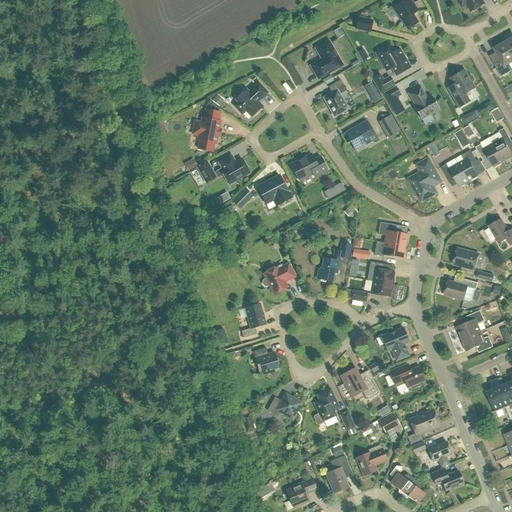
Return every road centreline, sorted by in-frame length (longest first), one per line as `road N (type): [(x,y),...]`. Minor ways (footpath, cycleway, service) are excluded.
road 1 (unclassified): [(355,319),(342,304),(308,302),(279,317),(292,364),(303,374),(314,374),(354,337)]
road 2 (track): [(165,236),(0,307)]
road 3 (residential): [(317,130),(297,92),(253,132),(266,158),(290,147)]
road 4 (residential): [(428,228),(352,179),(317,130)]
road 5 (residential): [(463,33),(426,31),(417,52),(426,66),(440,65),(469,47)]
road 6 (residential): [(445,383),(491,495)]
